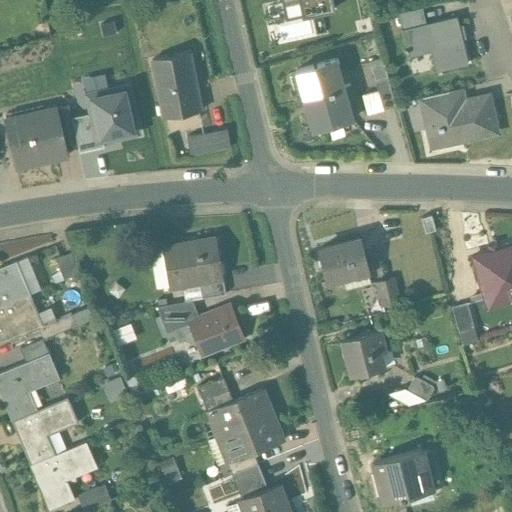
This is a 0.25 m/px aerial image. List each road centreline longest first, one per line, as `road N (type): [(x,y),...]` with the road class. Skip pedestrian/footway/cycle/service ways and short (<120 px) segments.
road 1 (residential): [(270,188),(346,511)]
road 2 (residential): [(270,188),(0,220)]
road 3 (residential): [(511,188),(270,188)]
road 4 (residential): [(232,0),(270,188)]
